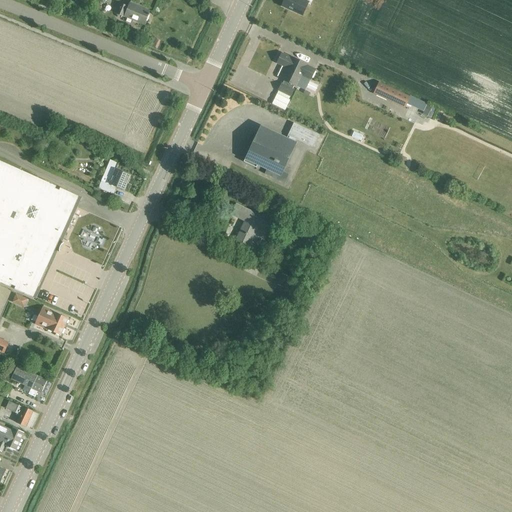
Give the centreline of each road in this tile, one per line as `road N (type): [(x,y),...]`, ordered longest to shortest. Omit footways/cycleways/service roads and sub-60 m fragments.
road 1 (secondary): [(5,511),(203,87)]
road 2 (residential): [(203,87),(0,3)]
